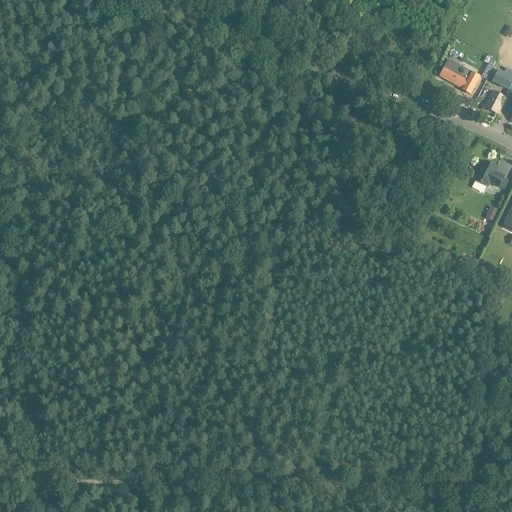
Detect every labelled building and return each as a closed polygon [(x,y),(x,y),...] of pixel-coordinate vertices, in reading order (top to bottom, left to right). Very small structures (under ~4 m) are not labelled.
[(471,73),(458,66),(454,74),(444,68),(439,77),(462,89),(471,73)] [(506,99),(492,92),(484,107),(498,114),(506,99)] [(498,188),(499,186),(504,189),(509,182),(503,178),(503,177),(495,172),(497,168),(484,161),(474,180),(487,187),(489,183),(498,188)] [(511,205),(502,225),(511,230),(511,205)] [(493,222),(499,211),(491,207),(485,219),(493,222)]
